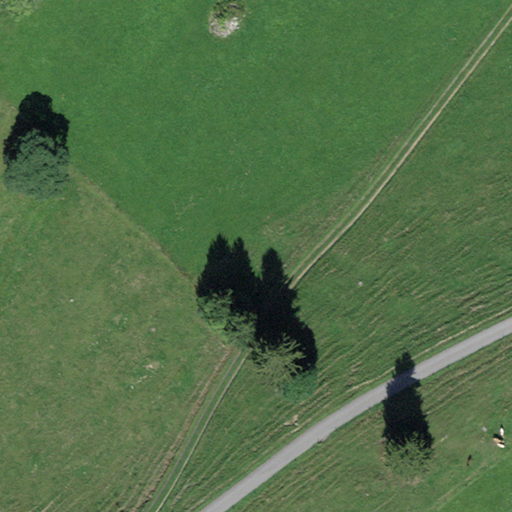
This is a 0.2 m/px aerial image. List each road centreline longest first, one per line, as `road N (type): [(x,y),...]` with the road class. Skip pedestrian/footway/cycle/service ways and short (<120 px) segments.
road 1 (track): [(511,4),(342,236),(268,301),(147,511)]
road 2 (track): [(204,511),(307,438),(511,323)]
